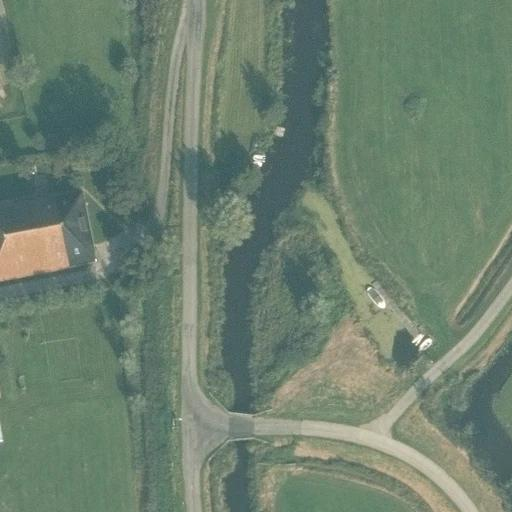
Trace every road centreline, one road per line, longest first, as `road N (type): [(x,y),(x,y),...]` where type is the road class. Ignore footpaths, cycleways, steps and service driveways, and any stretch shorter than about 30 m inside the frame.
road 1 (unclassified): [(188,425),(195,0)]
road 2 (unclassified): [(471,511),(410,458),(371,439),(298,427),(188,425)]
